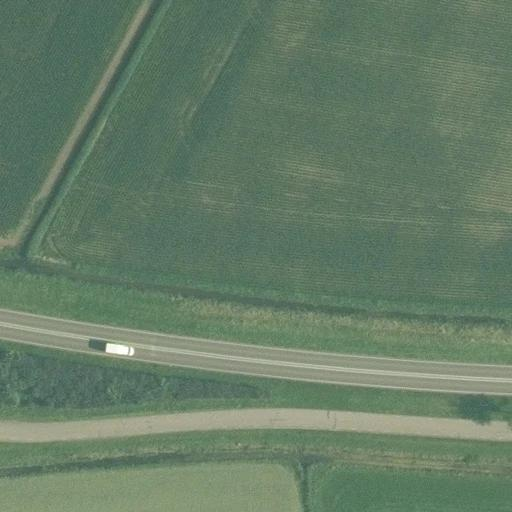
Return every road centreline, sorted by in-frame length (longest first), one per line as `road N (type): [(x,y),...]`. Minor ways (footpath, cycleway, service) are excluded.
road 1 (trunk): [(511,380),(278,364),(0,319)]
road 2 (unclassified): [(511,433),(270,421),(0,426)]
road 3 (track): [(142,0),(2,240)]
